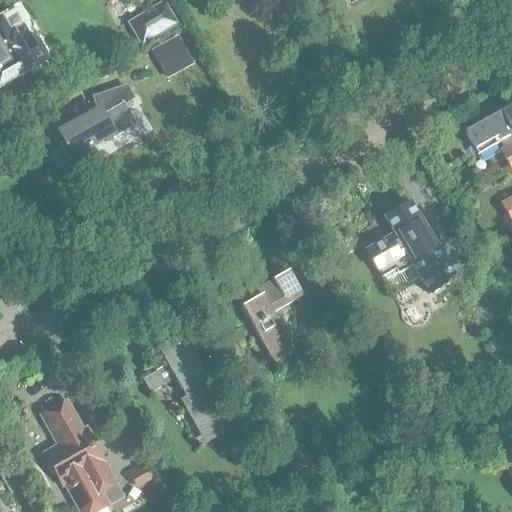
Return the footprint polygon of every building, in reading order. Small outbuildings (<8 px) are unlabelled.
[(176,25),(163,4),(129,25),(141,45),(176,25)] [(0,88),(31,70),(22,56),(36,48),(23,26),(9,34),(1,19),(0,19),(0,88)] [(178,35),(151,50),(167,77),(193,62),(178,35)] [(118,71),(116,67),(112,60),(94,71),(100,81),(118,71)] [(60,124),(62,132),(59,134),(73,159),(113,136),(114,138),(136,126),(124,105),(133,100),(126,88),(93,99),(97,112),(76,124),(76,119),(60,124)] [(511,170),(511,169),(511,105),(465,134),(478,156),(499,143),(504,151),(500,153),(511,170)] [(400,233),(378,246),(392,271),(395,269),(399,275),(412,267),(430,296),(455,281),(419,221),(416,223),(406,207),(390,216),(400,233)] [(241,309),(270,359),(291,347),(288,343),(291,342),(288,327),(280,329),(272,315),(302,298),(288,274),(250,296),(253,302),(241,309)] [(504,367),(511,361),(511,335),(503,341),(491,348),(504,367)] [(156,350),(166,367),(142,381),(150,395),(174,381),(184,399),(179,402),(204,446),(223,435),(221,431),(222,428),(231,423),(181,336),(156,350)] [(87,426),(81,430),(66,403),(40,417),(57,447),(43,455),(62,488),(64,487),(78,511),(98,511),(108,507),(101,494),(116,485),(91,441),(95,439),(87,426)] [(510,462),(511,460),(511,432),(497,442),(510,462)] [(298,484),(319,472),(313,462),(292,474),(298,484)] [(136,489),(153,479),(145,466),(136,471),(135,469),(127,474),(136,489)] [(286,491),(295,486),(285,470),(277,474),(286,491)]
